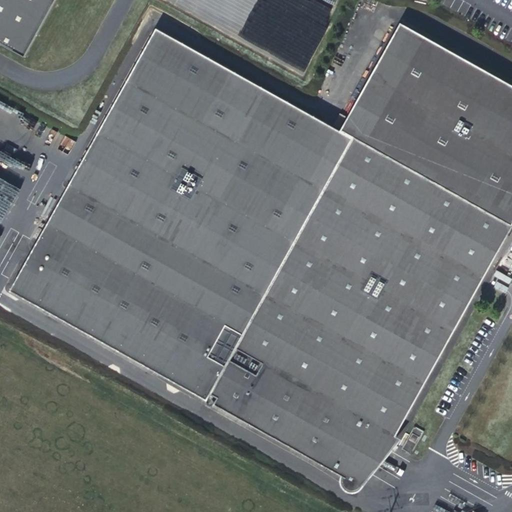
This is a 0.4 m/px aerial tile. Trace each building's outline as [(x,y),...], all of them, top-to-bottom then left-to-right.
[(0,0),(0,47),(25,61),(58,0),(0,0)] [(158,28),(6,290),(361,494),(511,232),(511,87),(400,25),(340,133),(158,28)] [(65,136),(60,145),(69,150),(74,141),(65,136)] [(0,223),(21,190),(0,177),(0,223)] [(417,441),(421,430),(415,428),(410,438),(417,441)]
